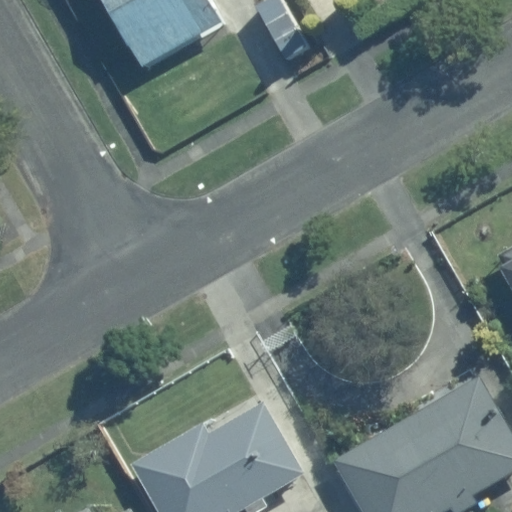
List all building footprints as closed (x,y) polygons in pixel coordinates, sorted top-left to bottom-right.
[(225,23),(212,0),(110,0),(147,66),(225,23)] [(511,245),(500,252),(507,264),(503,266),(511,281),(511,245)] [(511,427),(481,375),(336,460),(365,511),(447,511),(454,508),(456,511),(463,511),(482,503),(477,496),(511,474),(511,427)] [(205,424),(135,464),(161,511),(240,511),(248,508),(250,511),(261,511),(271,507),(266,498),(308,473),(267,402),(211,433),(205,424)] [(131,511),(122,497),(96,511),(131,511)]
